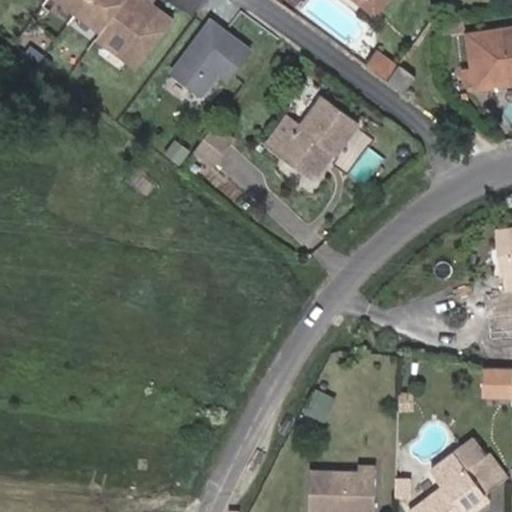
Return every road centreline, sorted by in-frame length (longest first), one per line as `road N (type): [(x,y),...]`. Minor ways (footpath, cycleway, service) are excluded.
road 1 (residential): [(213,511),(301,342),(394,238),(457,193)]
road 2 (residential): [(457,193),(414,115),(253,0)]
road 3 (track): [(176,511),(0,493)]
